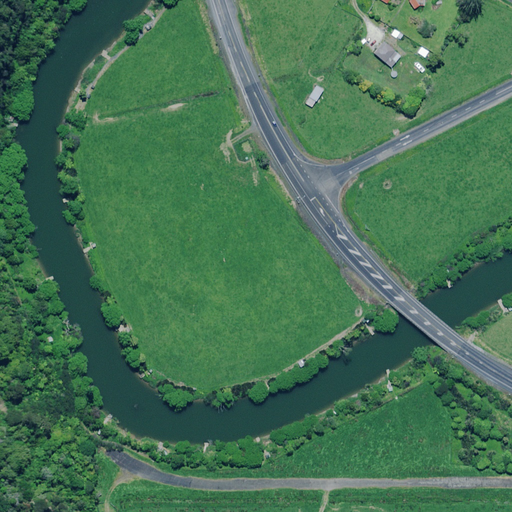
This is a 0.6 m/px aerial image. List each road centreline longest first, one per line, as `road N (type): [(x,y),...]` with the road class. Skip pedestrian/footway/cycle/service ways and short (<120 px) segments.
road 1 (trunk): [(511,381),(414,312),(309,191)]
road 2 (unclassified): [(309,191),(511,86)]
road 3 (trunk): [(309,191),(255,94),(218,0)]
